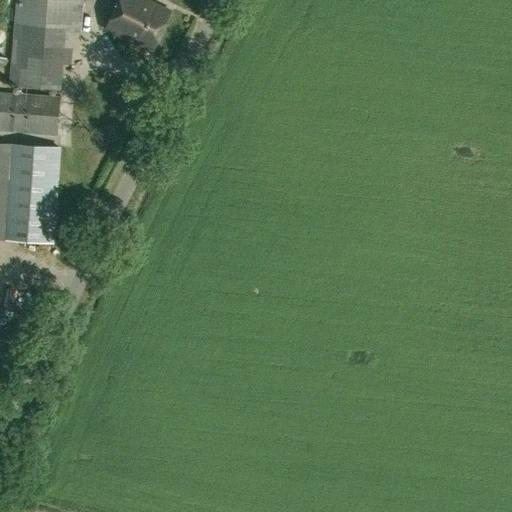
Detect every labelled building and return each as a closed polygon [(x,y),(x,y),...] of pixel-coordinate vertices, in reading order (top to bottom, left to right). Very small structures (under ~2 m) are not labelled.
[(16,0),(10,84),(62,88),(67,29),(83,30),(84,0),(16,0)] [(146,0),(119,0),(106,28),(152,51),(171,12),(146,0)] [(0,40),(7,42),(11,27),(0,24),(0,40)] [(101,43),(78,52),(87,76),(110,67),(101,43)] [(0,93),(0,129),(57,134),(60,98),(0,93)] [(0,238),(51,242),(57,147),(0,143),(0,238)] [(85,431),(79,445),(90,450),(97,436),(85,431)]
